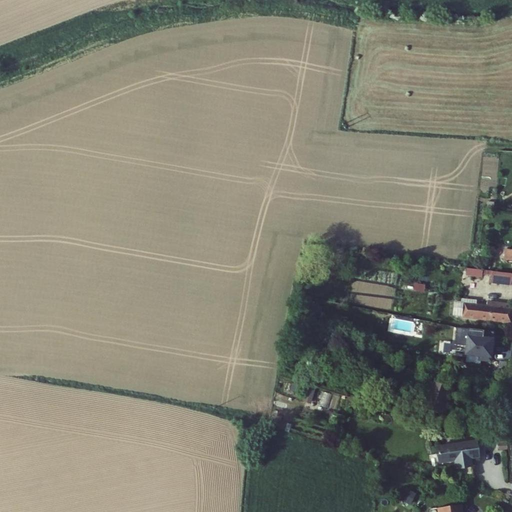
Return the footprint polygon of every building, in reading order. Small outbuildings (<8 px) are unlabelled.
[(494,252),(486,251),(484,270),(486,271),(491,271),(494,252)] [(486,277),(486,271),(484,270),(470,269),(469,275),(486,277)] [(511,274),(496,272),(495,282),(511,284),(511,274)] [(465,306),(463,300),(463,304),(455,303),(454,315),(464,316),(465,306)] [(496,304),(495,308),(475,305),(476,301),(463,300),(465,306),(464,316),(464,318),(511,322),(511,309),(511,306),(496,304)] [(497,362),(500,332),(486,331),(485,339),(473,338),(472,356),(486,358),(485,361),(497,362)] [(431,380),(422,402),(426,404),(435,381),(431,380)] [(426,404),(425,406),(447,415),(458,389),(436,380),(435,381),(426,404)] [(318,404),(335,409),(339,396),(322,391),(318,404)] [(479,440),(439,445),(441,461),(457,460),(459,478),(476,476),(473,458),(481,457),(479,440)]
